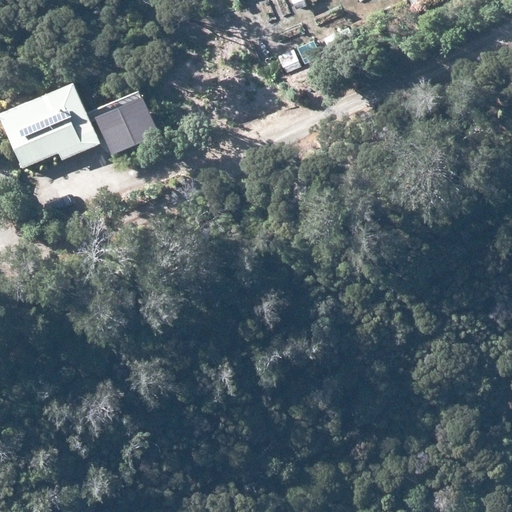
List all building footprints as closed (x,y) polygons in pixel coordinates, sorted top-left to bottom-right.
[(275,0),(282,19),(313,7),(310,0),(275,0)] [(327,38),(332,51),(358,40),(352,27),(327,38)] [(288,72),(304,66),(297,49),(281,55),(288,72)] [(63,160),(101,144),(75,80),(0,110),(0,111),(23,166),(59,151),(63,160)] [(97,118),(114,155),(159,134),(142,97),(97,118)]
